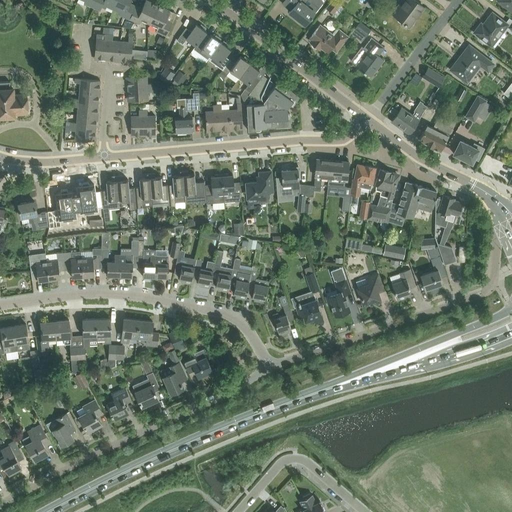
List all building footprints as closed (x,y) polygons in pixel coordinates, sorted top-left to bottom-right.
[(97,0),(94,7),(100,10),(103,4),(114,9),(118,0),(97,0)] [(118,0),(114,9),(124,14),(123,16),(129,19),(135,6),(130,3),(131,0),(118,0)] [(135,6),(129,19),(139,24),(141,19),(149,23),(158,5),(146,0),(145,0),(142,9),(135,6)] [(284,0),(293,7),(290,10),(289,12),(305,24),(318,7),(311,2),(313,0),(284,0)] [(332,0),(327,8),(334,13),(342,3),(337,0),(332,0)] [(394,15),(401,20),(404,22),(404,23),(406,25),(406,24),(409,26),(423,7),(414,0),(402,0),(402,1),(404,2),(394,15)] [(511,0),(497,0),(497,1),(511,12),(511,0)] [(158,5),(149,23),(158,27),(156,31),(166,36),(172,22),(166,19),(170,10),(158,5)] [(492,12),(485,21),(486,22),(484,25),(481,23),(473,32),(481,38),(480,40),(485,44),(486,42),(491,46),(507,26),(511,29),(511,19),(509,18),(506,23),(492,12)] [(354,28),(365,37),(371,29),(360,21),(354,28)] [(186,27),(177,39),(183,43),(186,38),(195,45),(201,38),(206,31),(205,30),(206,28),(200,24),(199,26),(196,24),(191,31),(186,27)] [(336,52),(342,44),(348,36),(339,28),(337,27),(332,34),(320,24),(309,39),(310,40),(309,41),(311,43),(312,45),(313,47),(315,48),(318,48),(320,49),(321,48),(327,53),(331,48),(336,52)] [(98,58),(106,59),(109,28),(104,27),(103,34),(105,34),(104,40),(96,39),(94,57),(98,58)] [(109,28),(106,59),(114,60),(114,59),(118,60),(120,41),(113,40),(114,28),(109,28)] [(120,41),(118,60),(122,60),(122,61),(131,62),(134,30),(128,30),(127,36),(128,36),(128,42),(120,41)] [(213,36),(211,35),(206,42),(201,38),(195,45),(193,48),(208,59),(221,41),(219,40),(221,38),(215,34),(213,36)] [(385,48),(371,38),(363,48),(362,46),(351,61),(364,71),(363,71),(365,73),(366,72),(371,76),(383,60),(378,56),(385,48)] [(222,42),(221,41),(208,59),(222,70),(230,60),(225,56),(230,48),(228,47),(229,45),(223,40),(222,42)] [(486,57),(477,51),(469,45),(450,69),(467,82),(480,65),(488,71),(493,64),(485,58),(486,57)] [(222,70),(221,72),(226,76),(230,70),(239,77),(250,63),(248,62),(250,60),(244,55),(243,57),(240,56),(235,63),(230,60),(222,70)] [(250,63),(239,77),(248,84),(245,89),(250,92),(260,79),(255,75),(259,70),(257,68),(258,66),(252,61),(251,63),(250,63)] [(166,67),(160,77),(168,83),(175,73),(166,67)] [(433,69),(427,79),(439,87),(445,77),(433,69)] [(180,70),(173,79),(181,85),(187,77),(180,70)] [(260,79),(250,92),(249,94),(264,101),(271,90),(266,86),(270,78),(269,78),(269,79),(263,75),(260,79)] [(127,81),(128,89),(153,87),(152,83),(147,84),(146,76),(128,77),(128,81),(127,81)] [(80,83),(80,91),(98,93),(99,89),(100,80),(90,79),(75,78),(75,82),(80,83)] [(279,80),(271,90),(264,101),(264,103),(246,104),(247,120),(248,130),(249,130),(248,126),(255,126),(255,130),(260,129),(261,127),(291,125),(287,125),(286,118),(290,118),(290,113),(287,112),(287,108),(290,105),(292,105),(295,101),(292,99),(296,94),(299,96),(299,95),(279,80)] [(0,116),(14,116),(14,113),(27,112),(26,94),(13,95),(13,88),(10,88),(10,81),(0,81),(0,116)] [(461,86),(456,96),(462,99),(468,90),(461,86)] [(147,92),(153,92),(153,87),(128,89),(129,97),(129,101),(148,100),(147,92)] [(73,98),(73,102),(98,104),(98,96),(98,93),(80,91),(79,98),(73,98)] [(199,92),(193,93),(193,98),(186,98),(186,106),(179,106),(180,117),(175,117),(175,132),(188,132),(192,132),(192,131),(193,131),(192,116),(187,116),(187,110),(200,110),(199,98),(199,94),(199,92)] [(487,100),(477,94),(464,116),(474,122),(478,116),(485,120),(493,106),(486,102),(487,100)] [(78,107),(77,115),(86,115),(96,116),(96,112),(97,113),(98,104),(73,102),(73,106),(78,107)] [(229,110),(230,128),(234,128),(234,129),(243,128),(241,103),(237,104),(237,109),(229,110)] [(210,130),(218,130),(217,105),(213,105),(213,111),(205,111),(205,120),(206,130),(210,129),(210,130)] [(217,105),(218,130),(227,129),(230,128),(229,110),(221,110),(221,105),(217,105)] [(398,111),(392,107),(389,111),(395,116),(398,111)] [(401,108),(392,121),(409,133),(422,115),(415,110),(412,115),(401,108)] [(143,109),(139,109),(139,116),(131,116),(131,135),(135,134),(135,135),(143,135),(143,109)] [(147,109),(143,109),(143,135),(151,135),(151,134),(155,134),(155,116),(147,116),(147,109)] [(503,110),(500,116),(505,119),(508,113),(503,110)] [(96,120),(96,116),(86,115),(77,115),(77,122),(71,122),(71,126),(95,128),(96,120)] [(427,125),(419,140),(440,151),(449,133),(437,127),(436,129),(427,125)] [(71,126),(70,130),(76,131),(75,139),(94,141),(94,136),(95,136),(95,128),(71,126)] [(465,159),(472,163),(474,158),(478,160),(479,158),(484,148),(483,148),(482,151),(460,140),(453,153),(460,157),(459,157),(460,158),(461,157),(465,159),(464,159),(465,160),(465,159)] [(321,177),(328,177),(330,160),(316,158),(313,190),(320,190),(321,177)] [(330,160),(328,185),(344,187),(345,179),(347,179),(349,161),(330,159),(330,160)] [(352,178),(350,195),(351,195),(358,196),(359,187),(370,189),(372,183),(375,167),(365,165),(365,166),(357,164),(354,178),(352,178)] [(282,177),(276,177),(277,194),(294,193),(294,189),(300,188),(298,166),(291,166),(291,169),(281,170),(282,177)] [(378,206),(369,204),(368,213),(367,218),(388,222),(392,199),(395,189),(394,189),(398,175),(389,172),(390,172),(380,169),(376,184),(377,184),(376,189),(381,191),(380,195),(378,206)] [(173,184),(167,184),(169,198),(168,198),(169,204),(169,206),(175,205),(175,203),(186,202),(185,199),(183,170),(178,171),(178,175),(172,176),(173,184)] [(188,170),(183,170),(185,199),(206,197),(205,187),(205,181),(195,182),(194,174),(188,174),(188,170)] [(246,182),(247,192),(247,198),(261,197),(261,201),(269,200),(268,192),(273,192),(271,171),(259,172),(260,181),(246,182)] [(145,178),(139,178),(140,187),(134,187),(136,207),(142,207),(142,202),(152,202),(150,173),(145,174),(145,178)] [(152,202),(153,206),(169,204),(168,198),(169,198),(167,184),(162,185),(161,176),(155,177),(155,173),(150,173),(152,202)] [(222,174),(223,194),(224,194),(224,201),(235,199),(241,199),(241,195),(240,185),(234,185),(233,174),(229,175),(229,173),(222,174)] [(206,197),(206,202),(213,201),(212,195),(223,194),(222,174),(215,174),(215,176),(211,176),(211,187),(205,187),(206,197)] [(119,199),(119,203),(122,203),(123,204),(127,203),(128,202),(129,202),(130,209),(131,209),(136,208),(136,207),(134,187),(129,188),(128,179),(117,180),(119,199)] [(117,180),(106,181),(107,189),(101,190),(103,208),(103,209),(104,216),(110,216),(109,209),(120,208),(119,203),(119,199),(117,180)] [(416,207),(422,186),(423,186),(414,183),(414,184),(406,181),(395,215),(404,218),(405,215),(413,218),(416,207)] [(58,210),(48,211),(50,228),(61,227),(60,219),(63,218),(76,217),(75,211),(81,211),(81,212),(103,209),(103,208),(102,200),(101,190),(95,191),(94,184),(90,184),(88,182),(82,183),(82,186),(77,186),(78,192),(73,192),(73,191),(69,192),(67,189),(61,190),(60,193),(56,193),(58,210)] [(436,190),(422,186),(416,207),(431,211),(435,197),(434,196),(436,190)] [(305,195),(298,195),(297,211),(304,211),(305,195)] [(343,195),(341,210),(349,211),(350,202),(351,195),(350,195),(343,195)] [(442,199),(437,197),(435,203),(435,223),(450,228),(456,215),(458,215),(458,213),(460,214),(462,207),(460,207),(462,202),(454,200),(454,198),(443,195),(442,199)] [(33,229),(49,226),(49,222),(47,211),(40,212),(40,213),(37,214),(34,201),(18,204),(21,217),(29,216),(30,223),(31,222),(33,229)] [(360,212),(368,213),(369,204),(370,202),(362,201),(360,212)] [(231,235),(230,242),(235,243),(237,243),(239,236),(236,235),(231,235)] [(345,246),(361,249),(363,240),(346,237),(345,246)] [(433,237),(420,238),(421,248),(434,246),(433,237)] [(248,240),(247,247),(256,248),(257,240),(249,238),(248,240)] [(120,254),(119,275),(132,276),(133,255),(138,255),(139,240),(132,240),(131,255),(120,254)] [(177,257),(180,243),(173,241),(170,256),(177,257)] [(361,249),(372,252),(373,245),(362,243),(361,249)] [(444,245),(437,243),(444,264),(456,260),(452,247),(444,245)] [(405,248),(385,244),(383,254),(403,258),(405,248)] [(214,262),(214,264),(221,266),(224,251),(217,249),(214,262)] [(47,261),(49,281),(56,280),(56,278),(60,278),(59,267),(65,267),(64,252),(57,253),(58,260),(47,261)] [(64,252),(65,267),(71,266),(72,277),(76,276),(76,278),(83,278),(82,258),(71,258),(70,252),(64,252)] [(107,275),(119,275),(120,254),(115,254),(114,261),(107,261),(107,275)] [(42,282),(49,281),(47,261),(46,255),(35,256),(29,256),(30,264),(31,272),(31,271),(37,271),(38,281),(42,280),(42,282)] [(156,255),(143,255),(142,276),(143,276),(145,278),(147,278),(149,276),(155,276),(156,255)] [(156,255),(155,276),(162,277),(163,278),(166,278),(167,277),(168,277),(169,256),(156,255)] [(82,258),(83,278),(90,277),(90,276),(94,275),(93,268),(97,268),(96,257),(82,258)] [(188,263),(176,260),(174,273),(180,274),(179,278),(184,279),(183,282),(191,284),(196,259),(189,257),(188,263)] [(435,270),(420,275),(425,289),(443,283),(437,267),(443,265),(440,257),(431,260),(435,270)] [(234,258),(229,288),(234,289),(233,293),(238,294),(238,297),(246,299),(247,292),(251,269),(239,267),(240,259),(234,258)] [(196,259),(193,277),(198,278),(197,282),(202,283),(202,286),(210,288),(211,280),(214,264),(214,262),(207,260),(206,269),(200,268),(201,265),(202,260),(196,259)] [(211,280),(217,281),(216,285),(221,286),(220,290),(228,291),(229,288),(228,288),(232,268),(221,266),(214,264),(211,280)] [(250,274),(247,292),(253,293),(252,297),(257,298),(256,301),(264,302),(268,285),(269,280),(256,278),(257,271),(251,269),(250,274)] [(415,286),(412,276),(410,269),(399,272),(402,280),(392,283),(397,298),(411,293),(409,288),(415,286)] [(306,275),(311,291),(313,290),(313,291),(319,289),(313,272),(306,275)] [(384,290),(380,281),(378,274),(367,277),(369,283),(358,287),(363,303),(374,300),(375,302),(380,300),(377,292),(384,290)] [(331,304),(332,306),(335,316),(349,311),(344,294),(350,292),(345,277),(334,281),(338,292),(326,297),(329,305),(331,304)] [(309,301),(296,306),(296,307),(300,316),(303,315),(305,321),(314,318),(316,322),(323,320),(320,310),(314,295),(307,297),(309,301)] [(294,319),(288,303),(282,305),(286,314),(279,317),(278,312),(272,314),(279,335),(287,332),(286,329),(291,328),(288,321),(294,319)] [(83,346),(78,346),(79,360),(79,363),(85,362),(85,359),(86,359),(85,349),(90,349),(89,340),(97,340),(96,318),(82,319),(83,336),(83,346)] [(96,318),(97,340),(105,340),(105,343),(111,343),(111,335),(111,328),(110,318),(96,318)] [(129,336),(138,337),(139,320),(124,318),(121,341),(128,342),(129,336)] [(55,321),(56,337),(64,337),(64,343),(71,343),(69,319),(55,321)] [(139,320),(138,337),(147,338),(146,343),(157,345),(158,333),(151,332),(153,321),(139,320)] [(48,338),(56,337),(55,321),(40,322),(42,345),(49,345),(48,338)] [(26,324),(13,326),(16,343),(17,350),(30,348),(26,324)] [(0,340),(0,353),(17,350),(16,343),(13,326),(0,328),(2,340),(0,340)] [(169,333),(173,343),(176,350),(185,346),(178,329),(169,333)] [(162,345),(165,352),(174,347),(171,341),(162,345)] [(108,367),(115,366),(116,345),(109,345),(108,358),(108,367)] [(116,345),(115,366),(123,364),(124,346),(116,345)] [(78,346),(70,347),(71,364),(72,364),(72,372),(72,373),(75,373),(80,372),(79,364),(79,363),(79,360),(78,346)] [(168,351),(174,363),(180,360),(175,348),(168,351)] [(182,359),(186,367),(188,373),(195,370),(198,377),(213,371),(206,357),(208,356),(205,348),(194,353),(194,354),(182,359)] [(32,364),(39,363),(37,349),(30,351),(32,364)] [(147,360),(140,361),(147,375),(153,373),(147,360)] [(186,378),(184,373),(179,362),(170,366),(173,373),(163,377),(167,384),(171,393),(183,388),(180,381),(186,378)] [(80,372),(75,373),(76,375),(83,387),(89,383),(82,371),(80,372)] [(148,378),(132,385),(142,406),(158,399),(155,392),(161,389),(153,373),(147,375),(148,378)] [(19,382),(10,386),(14,393),(23,389),(19,382)] [(130,400),(126,391),(125,388),(112,393),(115,400),(107,403),(114,419),(128,412),(124,403),(130,400)] [(23,389),(17,392),(19,396),(22,397),(26,395),(23,389)] [(56,398),(60,406),(65,403),(61,395),(60,396),(57,390),(54,392),(57,398),(56,398)] [(79,416),(82,422),(87,431),(101,423),(97,415),(102,412),(95,400),(84,406),(87,412),(79,416)] [(76,429),(74,426),(67,412),(56,418),(60,425),(52,430),(56,436),(61,445),(74,438),(70,432),(76,429)] [(33,439),(25,443),(27,447),(35,460),(48,452),(43,443),(49,439),(40,424),(28,431),(32,437),(33,439)] [(23,457),(22,454),(15,440),(8,443),(9,446),(1,450),(5,457),(0,459),(0,461),(3,467),(4,466),(9,474),(21,467),(18,460),(23,457)] [(304,498),(300,500),(304,508),(303,509),(304,511),(325,511),(320,500),(316,502),(312,494),(310,494),(310,493),(303,496),(304,498)]
